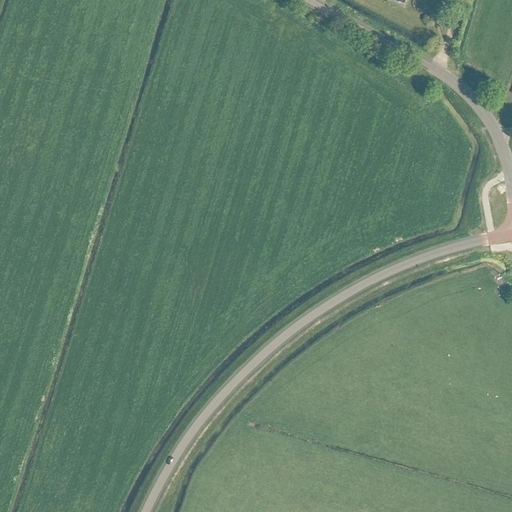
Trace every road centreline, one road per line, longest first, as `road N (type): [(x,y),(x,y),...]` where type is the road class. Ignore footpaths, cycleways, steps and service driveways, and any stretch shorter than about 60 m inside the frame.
road 1 (secondary): [(145,511),(205,413),(307,318),(408,264),(511,234)]
road 2 (tertiary): [(510,177),(492,127),(459,87),(306,0)]
